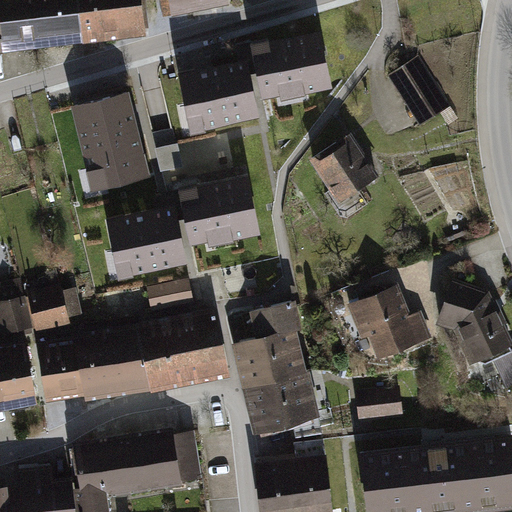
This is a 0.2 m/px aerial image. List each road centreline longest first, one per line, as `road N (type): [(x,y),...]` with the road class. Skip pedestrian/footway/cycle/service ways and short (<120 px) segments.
road 1 (residential): [(0,93),(308,0)]
road 2 (residential): [(0,454),(141,402),(222,388),(242,403)]
road 3 (tertiary): [(511,13),(503,106),(511,180)]
